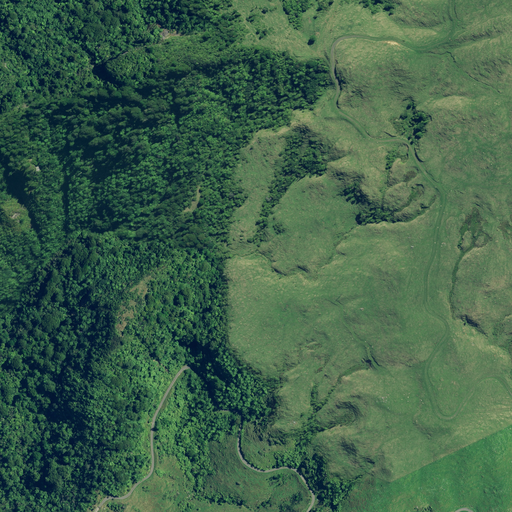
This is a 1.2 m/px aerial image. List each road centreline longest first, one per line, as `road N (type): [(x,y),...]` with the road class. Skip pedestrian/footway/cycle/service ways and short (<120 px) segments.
road 1 (track): [(511,397),(497,381),(480,382),(448,419),(433,410),(422,366),(447,333),(423,305),(420,284),(443,203),(413,150),(337,110),(336,43),(392,39),(414,47),(441,38),(455,30),(454,0)]
road 2 (unclassified): [(92,511),(149,472),(154,416),(188,367),(221,411),(241,416),(242,459),(303,476),(313,495),(307,511)]
